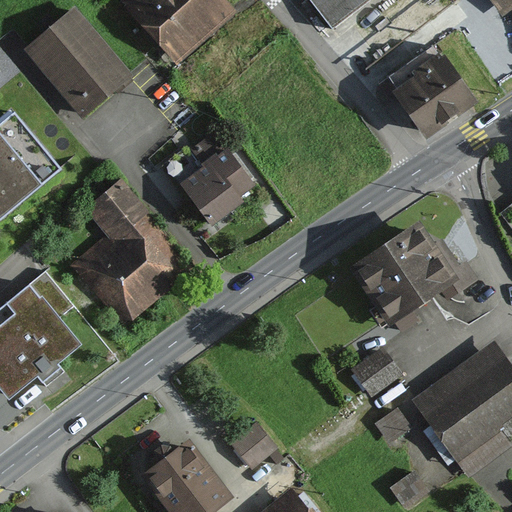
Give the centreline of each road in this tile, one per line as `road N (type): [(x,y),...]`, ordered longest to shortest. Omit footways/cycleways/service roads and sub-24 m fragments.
road 1 (primary): [(419,171),(9,467)]
road 2 (residential): [(419,171),(272,0)]
road 3 (unclassified): [(511,285),(447,153)]
